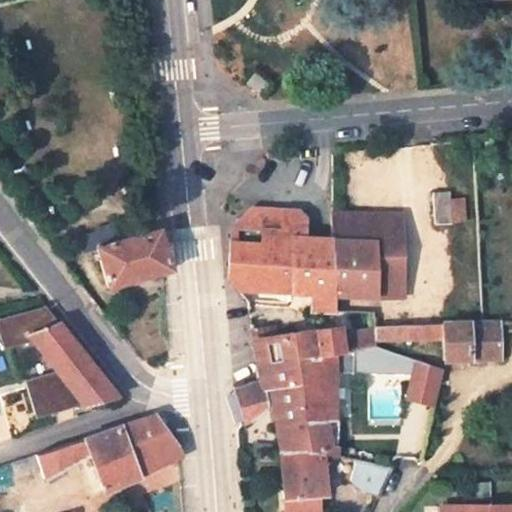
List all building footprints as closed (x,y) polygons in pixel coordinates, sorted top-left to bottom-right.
[(447,192),(432,194),(436,224),(450,222),(447,192)] [(231,233),(291,236),(291,220),(309,219),(300,210),(257,205),(243,217),(231,227),(231,233)] [(333,239),(376,241),(374,298),(403,298),(405,215),(334,212),(334,218),(332,219),(333,239)] [(238,288),(311,295),(310,311),(334,312),(335,296),(333,239),(308,237),(309,219),(291,220),(291,236),(231,233),(229,274),(238,288)] [(94,247),(106,288),(160,272),(169,269),(157,228),(154,229),(123,238),(119,222),(89,231),(90,236),(77,239),(81,250),(94,247)] [(333,239),(335,296),(374,298),(376,241),(333,239)] [(47,309),(1,321),(7,343),(29,336),(57,370),(27,378),(37,417),(85,404),(86,405),(122,395),(47,309)] [(443,362),(499,359),(497,323),(375,327),(375,343),(441,341),(443,362)] [(344,357),(340,330),(252,343),(261,384),(233,390),(239,409),(243,422),(266,405),(271,405),(269,393),(299,388),(297,363),(344,357)] [(331,419),(330,374),(349,373),(349,362),(377,363),(376,353),(344,357),(297,363),(299,388),(269,393),(271,405),(277,450),(281,511),(315,511),(315,508),(323,508),(322,453),(335,456),(335,419),(331,419)] [(438,370),(425,366),(376,353),(377,363),(384,362),(384,371),(410,373),(404,397),(430,403),(438,370)] [(78,460),(90,499),(149,472),(144,462),(178,447),(156,416),(144,420),(13,463),(18,477),(33,473),(36,481),(45,478),(46,480),(78,460)] [(144,462),(149,472),(180,458),(179,449),(178,447),(144,462)] [(388,470),(356,461),(350,480),(361,489),(377,493),(388,470)]
